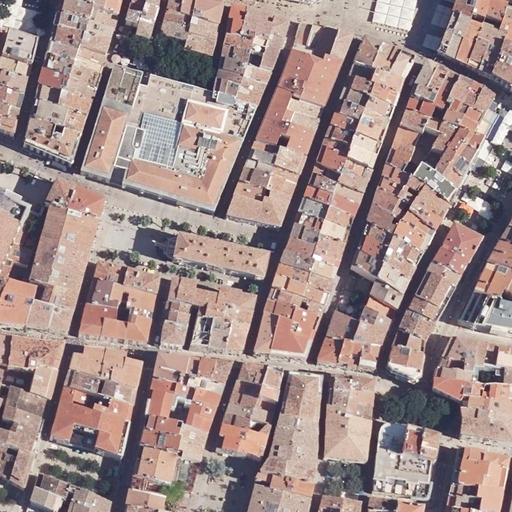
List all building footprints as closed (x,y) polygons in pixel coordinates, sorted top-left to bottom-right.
[(89,0),(75,0),(74,8),(87,10),(89,0)] [(106,0),(89,0),(87,10),(92,12),(102,16),(106,0)] [(121,0),(106,0),(102,16),(116,19),(121,0)] [(144,8),(146,0),(132,0),(130,7),(144,11),(144,8)] [(159,0),(146,0),(144,8),(156,13),(159,0)] [(178,0),(168,0),(165,15),(180,19),(183,1),(178,0)] [(470,18),(476,0),(456,0),(451,18),(459,21),(468,24),(470,18)] [(483,22),(489,2),(482,0),(476,0),(470,18),(482,23),(483,22)] [(180,19),(191,22),(217,29),(222,8),(183,1),(180,19)] [(499,27),(506,8),(496,5),(489,2),(483,22),(499,27)] [(87,10),(74,8),(60,4),(56,18),(88,26),(92,12),(87,10)] [(144,11),(130,7),(128,16),(141,20),(144,11)] [(156,13),(144,8),(144,11),(141,20),(140,23),(152,27),(156,13)] [(511,10),(506,8),(499,27),(496,35),(504,37),(501,47),(511,51),(511,10)] [(239,42),(246,13),(231,10),(225,39),(239,42)] [(102,16),(92,12),(88,26),(87,27),(113,33),(116,19),(102,16)] [(290,23),(246,13),(239,42),(252,44),(250,56),(275,61),(284,41),(290,23)] [(165,15),(163,27),(188,33),(191,22),(180,19),(165,15)] [(148,43),(152,27),(140,23),(141,20),(128,16),(125,25),(138,29),(135,40),(148,43)] [(88,26),(56,18),(52,32),(85,38),(87,27),(88,26)] [(459,21),(451,18),(442,44),(437,55),(439,56),(444,59),(459,21)] [(475,44),(482,23),(470,18),(468,24),(455,64),(467,69),(475,44)] [(455,64),(468,24),(459,21),(444,59),(455,64)] [(191,22),(188,33),(188,37),(214,44),(217,29),(191,22)] [(496,35),(499,27),(483,22),(482,23),(475,44),(487,48),(478,75),(490,81),(501,47),(504,37),(496,35)] [(138,29),(125,25),(119,44),(132,48),(135,40),(138,29)] [(305,47),(312,27),(300,25),(294,45),(305,47)] [(85,38),(52,32),(49,46),(77,56),(80,49),(105,59),(113,33),(87,27),(85,38)] [(163,27),(160,39),(184,45),(186,45),(188,37),(188,33),(163,27)] [(324,30),(312,27),(305,47),(316,49),(324,30)] [(338,34),(324,30),(316,49),(314,56),(328,60),(338,34)] [(352,37),(338,34),(328,60),(342,63),(352,37)] [(2,58),(31,68),(36,43),(8,35),(2,58)] [(186,45),(212,52),(214,44),(188,37),(186,45)] [(252,44),(239,42),(225,39),(223,50),(249,56),(250,56),(252,44)] [(369,73),(381,47),(364,40),(353,68),(369,73)] [(467,69),(478,75),(487,48),(475,44),(467,69)] [(184,45),(183,52),(210,59),(212,52),(186,45),(184,45)] [(316,49),(305,47),(294,45),(292,52),(314,56),(316,49)] [(76,58),(77,56),(49,46),(46,58),(73,68),(76,58)] [(392,51),(381,47),(369,73),(373,74),(378,76),(392,51)] [(511,51),(501,47),(490,81),(494,82),(511,93),(511,91),(511,51)] [(102,68),(105,59),(80,49),(77,56),(76,58),(102,68)] [(249,56),(223,50),(221,62),(246,70),(246,69),(249,56)] [(414,59),(392,51),(378,76),(402,84),(414,59)] [(310,57),(292,52),(284,76),(254,146),(274,153),(279,140),(288,144),(283,156),(305,160),(314,136),(288,129),(293,116),(285,114),(289,104),(298,107),(322,112),(341,65),(323,60),(320,66),(308,61),(310,57)] [(270,76),(275,61),(250,56),(249,56),(246,69),(270,76)] [(0,74),(27,83),(31,68),(2,58),(0,65),(0,74)] [(69,81),(73,68),(46,58),(42,72),(69,81)] [(99,78),(102,68),(76,58),(73,68),(99,78)] [(220,66),(219,72),(242,81),(246,70),(221,62),(220,66)] [(426,94),(436,70),(426,65),(419,78),(416,85),(414,89),(426,94)] [(95,92),(99,78),(73,68),(69,81),(69,82),(95,92)] [(373,74),(369,73),(353,68),(349,80),(369,88),(373,74)] [(265,87),(270,76),(246,69),(246,70),(242,81),(265,87)] [(125,126),(139,77),(113,70),(105,92),(101,107),(114,110),(111,121),(125,126)] [(448,75),(436,70),(426,94),(435,99),(448,75)] [(64,97),(69,82),(69,81),(42,72),(38,88),(61,96),(64,97)] [(219,72),(215,86),(238,93),(242,81),(219,72)] [(0,89),(23,98),(27,83),(0,74),(0,89)] [(378,76),(373,74),(369,88),(372,89),(397,98),(402,84),(378,76)] [(459,80),(448,75),(435,99),(430,109),(442,114),(449,102),(459,80)] [(149,80),(139,77),(125,126),(122,138),(119,150),(116,160),(112,172),(109,183),(119,186),(140,115),(146,93),(149,80)] [(171,86),(149,80),(146,93),(166,100),(171,86)] [(369,88),(349,80),(344,92),(367,101),(372,89),(369,88)] [(470,86),(459,80),(449,102),(462,107),(470,86)] [(242,81),(238,93),(261,99),(265,87),(242,81)] [(91,106),(95,92),(69,82),(64,97),(91,106)] [(202,95),(171,86),(166,100),(177,104),(175,115),(196,123),(199,110),(202,95)] [(215,86),(212,98),(234,104),(238,93),(215,86)] [(482,91),(470,86),(462,107),(472,112),(482,91)] [(57,110),(61,96),(38,88),(35,103),(57,110)] [(0,105),(20,112),(23,98),(0,89),(0,105)] [(393,111),(397,98),(372,89),(367,101),(393,111)] [(435,99),(426,94),(414,89),(410,100),(430,109),(435,99)] [(493,98),(482,91),(472,112),(482,119),(493,98)] [(367,101),(344,92),(339,105),(362,114),(364,111),(367,101)] [(166,100),(146,93),(140,115),(172,127),(175,115),(177,104),(166,100)] [(238,93),(234,104),(234,105),(256,111),(261,99),(238,93)] [(212,98),(202,95),(199,110),(196,123),(193,135),(176,199),(119,186),(185,207),(190,187),(195,167),(203,139),(202,138),(206,124),(210,109),(212,98)] [(86,120),(91,106),(64,97),(61,96),(57,110),(67,113),(86,120)] [(212,98),(210,109),(229,116),(225,131),(206,124),(202,138),(203,139),(195,167),(190,187),(185,207),(212,215),(223,188),(208,183),(214,167),(218,155),(222,144),(240,149),(256,111),(234,105),(234,104),(212,98)] [(430,109),(410,100),(405,112),(423,119),(441,127),(446,115),(442,114),(430,109)] [(388,124),(393,111),(367,101),(364,111),(362,114),(388,124)] [(462,107),(449,102),(442,114),(446,115),(447,113),(477,129),(482,119),(472,112),(462,107)] [(61,133),(67,113),(57,110),(35,103),(30,123),(55,131),(61,133)] [(318,123),(322,112),(298,107),(289,104),(285,114),(293,116),(318,123)] [(0,119),(16,125),(20,112),(0,105),(0,119)] [(357,126),(362,114),(339,105),(334,117),(357,126)] [(97,118),(111,121),(114,110),(101,107),(97,118)] [(229,116),(210,109),(206,124),(225,131),(229,116)] [(423,119),(405,112),(391,152),(408,161),(422,131),(439,138),(430,151),(445,156),(439,166),(439,165),(432,176),(454,196),(472,164),(484,142),(472,138),(441,127),(423,119)] [(80,139),(86,120),(67,113),(61,133),(63,133),(80,139)] [(447,113),(446,115),(441,127),(472,138),(477,129),(447,113)] [(383,136),(388,124),(362,114),(357,126),(383,136)] [(172,127),(140,115),(119,186),(176,199),(193,135),(172,127)] [(175,115),(172,127),(193,135),(196,123),(175,115)] [(314,136),(318,123),(293,116),(288,129),(314,136)] [(353,139),(357,126),(334,117),(330,130),(353,139)] [(108,132),(111,121),(97,118),(94,129),(107,132),(108,132)] [(0,132),(13,137),(16,125),(0,119),(0,132)] [(122,138),(125,126),(111,121),(108,132),(122,138)] [(30,123),(26,138),(50,146),(52,142),(55,131),(30,123)] [(379,148),(383,136),(357,126),(353,139),(379,148)] [(102,143),(103,143),(107,132),(94,129),(90,140),(102,143)] [(349,151),(353,139),(330,130),(325,142),(349,151)] [(420,167),(432,176),(439,165),(439,166),(445,156),(430,151),(439,138),(422,131),(408,161),(415,166),(419,169),(420,167)] [(119,150),(122,138),(108,132),(107,132),(103,143),(119,150)] [(70,168),(80,139),(63,133),(60,141),(56,140),(52,142),(50,146),(26,138),(24,147),(70,168)] [(375,160),(379,148),(353,139),(349,151),(375,160)] [(98,153),(102,143),(90,140),(87,151),(98,153)] [(345,160),(349,151),(325,142),(321,150),(345,160)] [(116,160),(119,150),(103,143),(102,143),(98,153),(100,154),(116,160)] [(218,155),(235,160),(240,149),(222,144),(218,155)] [(274,153),(254,146),(251,154),(276,163),(279,154),(274,153)] [(340,176),(344,164),(345,160),(321,150),(316,166),(340,178),(340,176)] [(96,166),(100,154),(98,153),(87,151),(83,162),(93,165),(96,166)] [(370,173),(375,160),(349,151),(345,160),(344,164),(370,173)] [(408,161),(391,152),(385,167),(400,175),(404,170),(408,161)] [(112,172),(116,160),(100,154),(96,166),(112,172)] [(276,163),(251,154),(247,163),(272,172),(275,164),(276,163)] [(302,169),(305,160),(283,156),(279,154),(276,163),(275,164),(302,169)] [(214,167),(230,173),(235,160),(218,155),(214,167)] [(448,209),(454,196),(432,176),(420,167),(419,169),(414,176),(408,173),(410,171),(408,170),(409,168),(413,170),(415,166),(408,161),(404,170),(400,175),(411,181),(413,179),(425,189),(448,209)] [(79,174),(89,177),(93,165),(83,162),(79,174)] [(269,179),(272,174),(272,172),(247,163),(244,172),(269,179)] [(298,178),(302,169),(275,164),(272,172),(272,174),(298,178)] [(366,184),(370,173),(344,164),(340,176),(366,184)] [(89,177),(109,183),(112,172),(96,166),(93,165),(89,177)] [(312,177),(336,189),(340,178),(316,166),(312,177)] [(208,183),(223,188),(230,173),(214,167),(208,183)] [(419,198),(425,189),(413,179),(411,181),(400,175),(385,167),(381,180),(401,192),(405,190),(408,192),(418,197),(419,198)] [(265,193),(268,183),(269,179),(244,172),(238,185),(265,193)] [(295,187),(298,178),(272,174),(269,179),(268,183),(295,187)] [(361,197),(366,184),(340,176),(340,178),(336,189),(361,197)] [(332,199),(336,189),(312,177),(308,189),(332,199)] [(377,192),(396,203),(401,192),(381,180),(377,192)] [(76,192),(55,182),(43,209),(49,211),(65,215),(76,192)] [(290,202),(295,187),(268,183),(265,193),(263,197),(290,202)] [(259,209),(263,197),(265,193),(238,185),(233,200),(259,209)] [(328,211),(331,201),(332,199),(308,189),(303,201),(328,211)] [(357,209),(361,197),(336,189),(332,199),(331,201),(357,209)] [(440,225),(448,209),(425,189),(419,198),(418,197),(414,202),(405,197),(408,192),(405,190),(401,192),(396,203),(405,209),(410,212),(415,206),(440,225)] [(103,204),(76,192),(65,215),(98,223),(103,204)] [(401,215),(405,209),(396,203),(377,192),(371,208),(392,220),(401,226),(405,219),(401,215)] [(285,217),(290,202),(263,197),(259,209),(258,212),(285,217)] [(0,275),(28,212),(29,211),(0,198),(0,275)] [(280,231),(285,217),(258,212),(259,209),(233,200),(229,211),(255,219),(253,225),(280,231)] [(323,226),(327,213),(328,211),(303,201),(298,215),(323,226)] [(352,221),(357,209),(331,201),(328,211),(327,213),(352,221)] [(434,236),(440,225),(415,206),(410,212),(407,217),(434,236)] [(365,226),(392,241),(396,232),(388,228),(392,220),(371,208),(365,226)] [(65,215),(49,211),(41,240),(60,246),(89,253),(98,223),(65,215)] [(226,219),(253,225),(255,219),(229,211),(226,219)] [(20,250),(35,217),(36,215),(28,212),(0,275),(0,278),(6,280),(13,265),(28,268),(32,254),(20,250)] [(348,234),(352,221),(327,213),(323,226),(348,234)] [(319,238),(323,226),(298,215),(293,229),(319,238)] [(428,247),(434,236),(407,217),(405,219),(401,226),(400,227),(428,247)] [(511,249),(511,224),(499,245),(511,249)] [(343,248),(348,234),(323,226),(319,238),(317,242),(343,248)] [(387,254),(392,241),(365,226),(361,239),(387,254)] [(421,259),(428,247),(400,227),(399,226),(396,232),(392,241),(421,259)] [(439,253),(466,268),(481,242),(454,228),(439,253)] [(314,251),(317,242),(319,238),(293,229),(288,243),(314,251)] [(173,262),(218,272),(223,248),(177,238),(173,262)] [(381,267),(387,254),(361,239),(356,253),(380,268),(381,267)] [(60,246),(41,240),(37,255),(85,269),(89,253),(60,246)] [(414,272),(421,259),(392,241),(387,254),(414,272)] [(339,260),(343,248),(317,242),(314,251),(313,253),(339,260)] [(309,265),(313,253),(314,251),(288,243),(284,256),(309,265)] [(511,249),(499,245),(485,268),(511,278),(511,249)] [(223,248),(218,272),(263,281),(268,258),(223,248)] [(334,274),(339,260),(313,253),(309,265),(313,266),(334,274)] [(375,283),(382,268),(381,267),(380,268),(356,253),(350,269),(375,283)] [(460,281),(466,268),(439,253),(432,266),(460,281)] [(33,270),(37,255),(32,254),(28,268),(33,270)] [(408,286),(414,272),(387,254),(381,267),(382,268),(408,286)] [(81,283),(85,269),(37,255),(33,270),(81,283)] [(309,278),(313,266),(309,265),(284,256),(279,268),(309,278)] [(122,291),(126,273),(98,265),(93,284),(111,288),(122,291)] [(332,286),(334,274),(313,266),(309,278),(332,286)] [(453,293),(460,281),(432,266),(426,277),(453,293)] [(305,290),(309,278),(279,268),(275,280),(305,290)] [(402,299),(408,286),(382,268),(375,283),(381,286),(385,288),(402,299)] [(511,278),(485,268),(472,296),(473,297),(488,303),(498,303),(499,305),(498,310),(511,313),(511,311),(511,278)] [(77,299),(81,283),(33,270),(28,286),(37,288),(77,299)] [(158,283),(126,273),(122,291),(155,299),(158,283)] [(434,328),(453,293),(426,277),(407,313),(434,328)] [(328,298),(332,286),(309,278),(305,290),(328,298)] [(301,302),(305,290),(275,280),(271,291),(301,302)] [(169,288),(193,293),(195,287),(179,283),(178,285),(170,284),(169,288)] [(395,313),(402,299),(385,288),(382,293),(379,291),(381,286),(375,283),(370,298),(395,313)] [(111,288),(93,284),(86,308),(115,313),(116,306),(108,304),(111,288)] [(31,306),(36,293),(7,285),(0,300),(0,327),(25,331),(31,306)] [(71,318),(77,299),(37,288),(36,293),(31,306),(52,313),(71,318)] [(155,299),(122,291),(111,288),(108,304),(116,306),(128,309),(152,314),(155,299)] [(194,294),(193,293),(169,288),(166,304),(190,309),(194,294)] [(323,309),(328,298),(305,290),(301,302),(323,309)] [(299,307),(301,302),(271,291),(267,302),(293,312),(297,313),(299,307)] [(218,300),(203,296),(199,309),(225,311),(229,296),(229,295),(219,293),(218,297),(218,300)] [(203,296),(194,294),(190,309),(199,311),(199,309),(203,296)] [(229,296),(225,311),(251,317),(255,303),(240,299),(229,296)] [(488,303),(473,297),(460,326),(511,336),(511,313),(498,310),(499,305),(498,303),(488,303)] [(389,325),(395,313),(370,298),(369,299),(364,311),(389,325)] [(277,323),(289,327),(293,312),(267,302),(263,318),(277,323)] [(319,321),(323,309),(301,302),(299,307),(304,309),(304,310),(304,311),(305,312),(306,313),(305,316),(319,321)] [(188,319),(190,309),(166,304),(164,315),(188,319)] [(25,331),(47,333),(52,313),(31,306),(25,331)] [(115,313),(86,308),(81,328),(100,331),(102,323),(113,325),(115,313)] [(148,331),(152,314),(128,309),(125,327),(136,329),(148,331)] [(199,309),(199,311),(196,321),(212,324),(212,325),(221,325),(225,311),(199,309)] [(251,317),(225,311),(221,325),(230,326),(248,330),(251,317)] [(384,338),(389,325),(364,311),(358,327),(359,327),(359,328),(384,338)] [(313,336),(319,321),(305,316),(297,313),(293,312),(289,327),(291,328),(313,336)] [(67,336),(71,318),(52,313),(47,333),(67,336)] [(424,346),(434,328),(407,313),(399,333),(409,339),(424,346)] [(186,329),(188,319),(164,315),(162,325),(186,329)] [(355,340),(359,328),(359,327),(358,327),(334,316),(328,332),(324,343),(343,346),(352,347),(353,346),(355,340)] [(252,356),(268,359),(277,323),(263,318),(252,356)] [(212,324),(196,321),(189,350),(207,352),(212,325),(212,324)] [(98,341),(123,344),(125,327),(113,325),(102,323),(100,331),(98,341)] [(268,359),(283,360),(291,328),(289,327),(277,323),(268,359)] [(181,349),(186,329),(162,325),(161,334),(159,348),(181,349)] [(230,326),(221,325),(212,325),(207,352),(223,354),(230,326)] [(241,355),(248,330),(230,326),(223,354),(241,355)] [(145,346),(148,331),(136,329),(125,327),(123,344),(145,346)] [(100,331),(81,328),(78,338),(98,341),(100,331)] [(305,364),(313,336),(291,328),(283,360),(305,364)] [(380,351),(384,338),(359,328),(355,340),(361,343),(359,347),(363,347),(380,351)] [(404,355),(409,339),(399,333),(391,351),(404,355)] [(467,370),(472,338),(449,336),(435,365),(467,370)] [(433,373),(511,384),(511,365),(480,362),(484,340),(474,338),(469,371),(435,366),(433,373)] [(422,360),(424,346),(409,339),(404,355),(422,360)] [(0,365),(8,366),(12,342),(0,340),(0,365)] [(494,343),(485,341),(482,361),(490,362),(494,343)] [(26,344),(12,342),(8,366),(0,365),(0,387),(29,397),(36,371),(43,346),(26,344)] [(317,365),(336,368),(343,346),(324,343),(317,365)] [(511,345),(495,343),(493,352),(511,355),(511,345)] [(63,348),(43,346),(36,371),(56,378),(63,348)] [(336,368),(347,370),(352,347),(343,346),(336,368)] [(347,370),(357,371),(363,347),(359,347),(353,346),(352,347),(347,370)] [(374,373),(380,351),(363,347),(357,371),(374,373)] [(419,381),(422,360),(404,355),(391,351),(386,372),(389,375),(412,385),(419,381)] [(135,395),(142,367),(125,361),(116,357),(117,354),(106,353),(84,352),(82,359),(72,359),(68,375),(105,386),(135,395)] [(511,364),(511,356),(492,353),(491,362),(511,364)] [(183,378),(187,362),(158,359),(152,383),(176,388),(173,399),(181,400),(183,401),(186,390),(189,380),(183,378)] [(200,363),(187,362),(183,378),(189,380),(194,382),(200,363)] [(215,364),(200,363),(194,382),(207,385),(215,364)] [(231,366),(215,364),(207,385),(222,389),(231,366)] [(260,391),(266,371),(242,367),(237,384),(260,391)] [(56,378),(36,371),(29,397),(49,403),(56,378)] [(282,374),(266,371),(260,391),(257,402),(253,413),(272,418),(282,374)] [(470,380),(460,378),(436,374),(433,384),(458,387),(482,391),(496,392),(497,383),(476,381),(475,387),(469,386),(470,380)] [(104,390),(105,386),(68,375),(64,390),(85,397),(91,398),(95,399),(99,388),(104,390)] [(284,392),(319,400),(321,381),(288,376),(284,392)] [(331,378),(329,393),(348,397),(347,404),(348,405),(350,393),(351,380),(331,378)] [(194,382),(189,380),(186,390),(218,400),(222,389),(207,385),(194,382)] [(373,384),(351,380),(350,393),(372,396),(373,384)] [(176,388),(152,383),(150,394),(173,399),(176,388)] [(511,392),(511,384),(497,383),(496,392),(496,393),(511,392)] [(257,402),(260,391),(237,384),(233,395),(257,402)] [(458,387),(433,384),(433,393),(459,406),(460,403),(479,406),(482,391),(458,387)] [(132,411),(135,395),(105,386),(104,390),(100,401),(132,411)] [(29,397),(0,387),(0,477),(5,481),(24,492),(49,403),(29,397)] [(85,397),(64,390),(59,406),(76,411),(81,413),(83,407),(85,397)] [(218,400),(186,390),(183,401),(181,400),(177,413),(185,415),(188,402),(215,409),(218,400)] [(511,408),(511,392),(496,393),(496,392),(482,391),(479,406),(504,408),(511,408)] [(317,428),(319,400),(284,392),(278,418),(317,428)] [(329,393),(327,408),(345,413),(347,404),(348,397),(329,393)] [(350,393),(348,405),(356,407),(371,411),(372,396),(350,393)] [(173,399),(150,394),(147,406),(169,411),(172,412),(177,413),(181,400),(173,399)] [(253,413),(257,402),(233,395),(229,406),(253,413)] [(128,428),(132,411),(100,401),(95,399),(91,398),(90,402),(88,402),(87,405),(88,406),(88,408),(83,407),(81,413),(128,428)] [(211,422),(215,409),(188,402),(185,415),(211,422)] [(511,420),(511,408),(504,408),(479,406),(460,403),(459,406),(460,412),(491,419),(511,420)] [(348,405),(347,413),(346,421),(348,421),(353,422),(356,407),(348,405)] [(72,430),(76,411),(59,406),(50,439),(68,445),(71,434),(72,430)] [(169,411),(147,406),(144,420),(166,425),(169,411)] [(250,424),(253,413),(229,406),(225,417),(249,424),(250,424)] [(371,411),(356,407),(353,422),(370,425),(371,411)] [(327,408),(325,429),(327,430),(343,434),(347,435),(348,422),(344,422),(344,420),(345,413),(327,408)] [(121,461),(128,428),(81,413),(76,411),(72,430),(98,438),(98,440),(96,440),(95,442),(71,434),(68,445),(121,461)] [(207,436),(211,422),(185,415),(177,413),(172,412),(168,426),(180,429),(184,429),(207,436)] [(511,432),(511,420),(491,419),(460,412),(461,424),(486,430),(511,432)] [(269,428),(272,418),(253,413),(250,424),(269,428)] [(263,453),(266,441),(245,436),(249,424),(225,417),(218,439),(263,453)] [(315,455),(317,428),(278,418),(276,430),(272,445),(315,455)] [(177,443),(179,433),(180,429),(168,426),(166,425),(144,420),(142,434),(177,443)] [(348,422),(347,435),(359,437),(359,436),(369,428),(370,425),(353,422),(348,421),(348,422)] [(266,441),(269,428),(250,424),(249,424),(245,436),(266,441)] [(511,447),(511,432),(486,430),(461,424),(459,439),(511,447)] [(405,452),(408,430),(389,426),(387,426),(385,427),(383,428),(379,433),(377,447),(405,452)] [(369,439),(369,428),(359,436),(359,437),(369,439)] [(203,449),(207,436),(184,429),(182,434),(179,433),(177,443),(179,443),(203,449)] [(327,430),(327,447),(341,451),(343,434),(327,430)] [(424,435),(408,430),(405,452),(404,460),(419,464),(424,435)] [(177,453),(179,443),(177,443),(142,434),(138,450),(175,459),(177,453)] [(347,452),(351,453),(358,448),(359,437),(347,435),(343,434),(341,451),(347,452)] [(404,460),(405,452),(377,447),(371,494),(420,500),(421,500),(421,499),(421,498),(425,496),(426,497),(426,496),(427,496),(428,495),(437,445),(437,444),(436,444),(435,443),(433,440),(433,438),(424,435),(419,464),(404,460)] [(351,453),(367,454),(369,439),(359,437),(358,448),(351,453)] [(259,462),(263,453),(218,439),(215,452),(243,459),(244,457),(259,462)] [(199,465),(203,449),(179,443),(177,453),(182,455),(181,460),(199,465)] [(314,473),(315,455),(272,445),(267,463),(314,473)] [(192,493),(199,465),(181,460),(175,459),(138,450),(131,480),(162,487),(192,493)] [(326,459),(346,462),(347,454),(326,450),(326,459)] [(346,462),(365,465),(367,454),(351,453),(349,454),(347,454),(346,462)] [(477,511),(497,511),(501,497),(508,462),(479,456),(457,453),(453,474),(450,489),(477,492),(474,504),(478,505),(477,511)] [(313,481),(314,473),(267,463),(263,469),(259,475),(312,487),(313,481)] [(310,498),(312,487),(259,475),(255,487),(255,486),(255,488),(309,501),(310,498)] [(74,497),(75,490),(66,486),(39,477),(35,491),(66,504),(68,496),(74,497)] [(306,511),(309,501),(255,488),(248,511),(247,511),(306,511)] [(449,493),(448,500),(474,504),(477,492),(450,489),(449,493)] [(82,511),(109,511),(111,507),(97,500),(75,490),(74,497),(72,507),(82,511)] [(30,504),(47,511),(61,511),(66,504),(35,491),(30,504)] [(161,511),(164,502),(159,501),(128,495),(125,510),(133,511),(161,511)] [(322,511),(359,511),(360,506),(322,500),(319,511),(322,511)] [(448,500),(445,511),(448,511),(477,511),(478,505),(474,504),(448,500)] [(395,511),(397,507),(397,505),(389,505),(370,502),(368,511),(395,511)]
